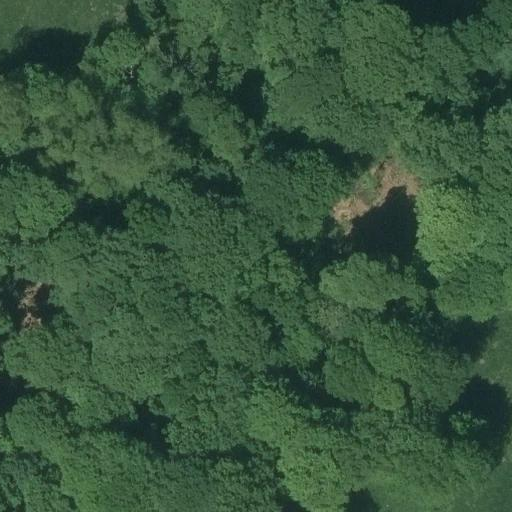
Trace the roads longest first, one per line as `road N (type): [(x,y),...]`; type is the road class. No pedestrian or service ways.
road 1 (unknown): [(239,511),(433,425),(404,347),(449,316),(455,242)]
road 2 (unknown): [(0,136),(32,151),(98,297),(104,335),(96,396),(112,511)]
